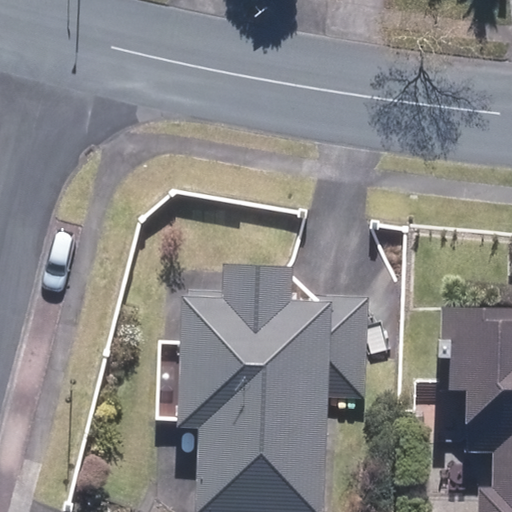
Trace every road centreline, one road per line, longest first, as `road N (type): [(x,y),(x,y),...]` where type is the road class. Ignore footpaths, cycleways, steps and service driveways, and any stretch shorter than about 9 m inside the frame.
road 1 (residential): [(511,112),(300,86),(69,37)]
road 2 (residential): [(69,37),(0,298)]
